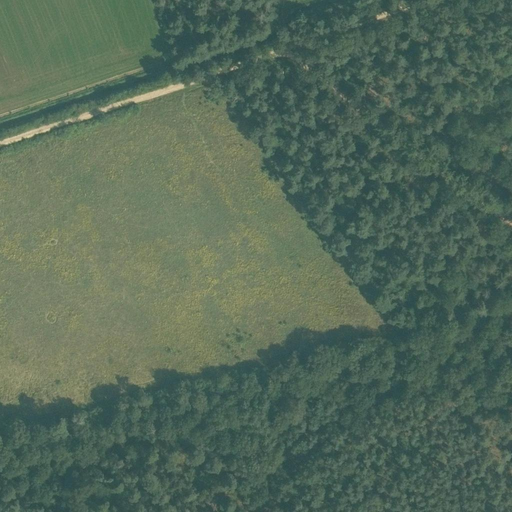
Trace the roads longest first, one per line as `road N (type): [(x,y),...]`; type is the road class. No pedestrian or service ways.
road 1 (track): [(429,0),(0,142)]
road 2 (track): [(511,219),(285,47)]
